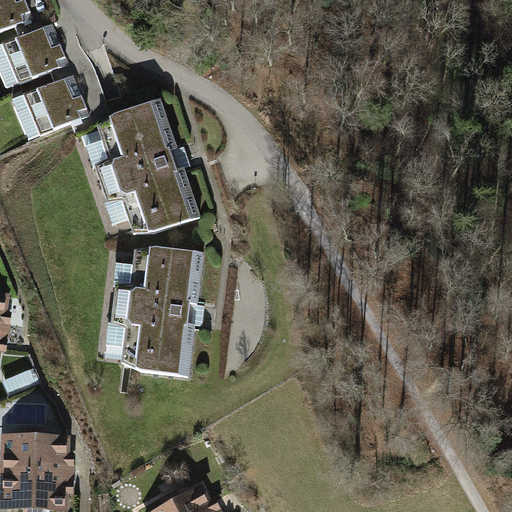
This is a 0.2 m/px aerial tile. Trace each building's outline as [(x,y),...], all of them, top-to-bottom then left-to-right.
[(33,19),(24,0),(0,0),(0,32),(14,27),(33,19)] [(19,39),(3,45),(20,85),(50,72),(68,65),(52,25),(19,39)] [(90,116),(73,76),(55,84),(24,96),(41,136),(71,123),(90,116)] [(176,148),(160,101),(115,117),(98,129),(109,161),(96,169),(108,205),(123,202),(133,232),(134,235),(155,234),(200,219),(185,175),(176,148)] [(197,303),(203,254),(157,249),(136,252),(132,287),(116,287),(112,326),(126,330),(122,364),(124,365),(131,368),(142,373),(188,378),(195,327),(197,303)] [(0,331),(7,333),(8,325),(1,323),(5,297),(0,296),(0,331)] [(27,438),(6,438),(5,473),(72,475),(72,466),(65,466),(66,439),(45,438),(45,433),(42,430),(30,430),(27,433),(27,438)] [(72,475),(5,473),(4,508),(25,509),(24,511),(42,511),(43,510),(64,510),(65,483),(72,483),(72,475)] [(165,508),(157,511),(220,511),(219,509),(213,511),(212,511),(208,505),(199,489),(181,499),(179,495),(174,494),(164,500),(163,504),(165,508)]
